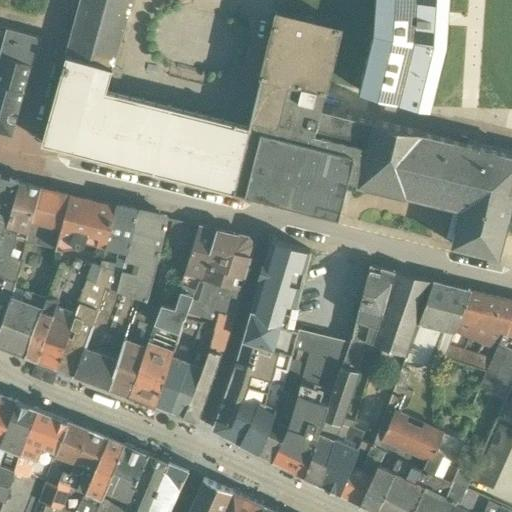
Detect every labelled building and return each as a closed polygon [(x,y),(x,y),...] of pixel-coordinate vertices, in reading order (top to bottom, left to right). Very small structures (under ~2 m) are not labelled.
[(79,0),(66,51),(112,64),(130,0),(79,0)] [(378,0),(376,34),(357,93),(432,107),(453,42),(452,0),(378,0)] [(327,91),(342,27),(274,9),(258,73),(260,74),(249,123),(233,187),(338,213),(347,177),(354,147),(313,137),(321,107),(325,90),(327,91)] [(0,52),(31,61),(39,35),(0,22),(0,52)] [(112,64),(66,51),(41,139),(233,187),(249,123),(107,87),(112,64)] [(31,61),(0,52),(0,85),(23,91),(31,61)] [(0,93),(21,98),(23,91),(0,85),(0,93)] [(0,93),(0,128),(11,132),(21,98),(0,93)] [(354,147),(361,116),(321,107),(313,137),(354,147)] [(451,242),(497,253),(499,250),(511,199),(511,151),(361,116),(354,147),(347,177),(356,179),(355,182),(404,195),(404,193),(458,206),(450,239),(451,242)] [(0,173),(0,238),(6,223),(19,179),(0,173)] [(40,185),(19,179),(6,223),(20,227),(30,229),(40,185)] [(55,245),(70,192),(40,185),(30,229),(28,239),(55,245)] [(85,239),(104,245),(115,204),(70,192),(55,245),(62,247),(81,244),(85,241),(85,239)] [(95,280),(106,283),(117,287),(137,209),(115,204),(104,245),(100,261),(95,280)] [(168,215),(137,209),(117,287),(139,294),(147,296),(168,215)] [(165,246),(190,253),(199,222),(172,217),(165,246)] [(184,272),(187,273),(199,276),(216,226),(199,222),(190,253),(184,272)] [(20,227),(6,223),(0,238),(0,280),(13,245),(16,237),(20,227)] [(199,276),(240,286),(253,242),(248,233),(216,226),(199,276)] [(28,239),(30,229),(20,227),(16,237),(28,239)] [(251,307),(293,317),(309,248),(272,237),(251,307)] [(20,248),(13,245),(0,280),(0,323),(14,284),(23,258),(17,256),(20,248)] [(309,248),(293,317),(291,322),(298,325),(293,344),(308,348),(298,390),(312,396),(320,378),(334,383),(351,333),(369,262),(309,248)] [(59,258),(46,295),(25,351),(57,363),(86,277),(92,259),(75,253),(72,262),(59,258)] [(100,261),(92,259),(86,277),(95,280),(100,261)] [(351,333),(365,338),(372,340),(394,269),(369,262),(351,333)] [(394,269),(372,340),(377,342),(406,353),(432,278),(394,269)] [(175,304),(162,300),(129,390),(155,400),(185,313),(187,308),(199,276),(187,273),(185,282),(183,281),(175,304)] [(187,308),(216,316),(218,308),(231,313),(240,286),(199,276),(187,308)] [(106,283),(95,280),(86,277),(57,363),(75,370),(106,283)] [(469,288),(432,278),(406,353),(404,357),(440,366),(444,354),(449,340),(453,329),(469,288)] [(108,382),(139,294),(117,287),(106,283),(75,370),(108,382)] [(46,295),(14,284),(0,323),(0,341),(25,351),(46,295)] [(484,291),(469,288),(453,329),(465,334),(484,291)] [(500,295),(484,291),(465,334),(479,341),(500,295)] [(147,296),(139,294),(108,382),(129,390),(162,300),(147,296)] [(511,309),(511,297),(500,295),(479,341),(494,348),(502,330),(506,331),(511,309)] [(279,398),(293,344),(298,325),(291,322),(293,317),(251,307),(243,334),(260,340),(248,384),(262,391),(279,398)] [(207,344),(220,349),(231,313),(218,308),(216,316),(214,322),(207,344)] [(511,381),(511,309),(506,331),(502,330),(494,348),(491,354),(485,367),(478,383),(505,396),(511,381)] [(185,313),(155,400),(170,406),(201,319),(185,313)] [(201,319),(170,406),(183,411),(207,344),(214,322),(202,317),(201,319)] [(365,338),(351,333),(334,383),(303,470),(320,479),(340,419),(342,420),(359,368),(357,367),(361,351),(365,338)] [(240,439),(262,391),(248,384),(260,340),(243,334),(235,360),(213,425),(240,439)] [(373,356),(377,342),(372,340),(365,338),(361,351),(373,356)] [(461,344),(449,340),(444,354),(455,357),(461,344)] [(207,344),(183,411),(197,416),(220,349),(207,344)] [(258,448),(272,455),(298,390),(308,348),(293,344),(279,398),(258,448)] [(476,349),(461,344),(455,357),(470,362),(476,349)] [(491,354),(476,349),(470,362),(485,367),(491,354)] [(376,507),(386,511),(430,511),(433,506),(437,507),(440,501),(438,499),(443,488),(446,490),(459,462),(453,460),(461,436),(444,428),(444,426),(405,409),(413,389),(406,386),(408,381),(404,379),(409,367),(402,364),(377,428),(373,439),(386,445),(379,459),(395,466),(376,507)] [(272,455),(303,470),(334,383),(320,378),(312,396),(298,390),(272,455)] [(0,438),(17,396),(2,391),(0,396),(0,438)] [(240,439),(258,448),(279,398),(262,391),(240,439)] [(0,510),(6,495),(36,404),(17,396),(0,438),(0,510)] [(45,476),(68,416),(36,404),(6,495),(0,510),(0,511),(24,511),(31,496),(39,473),(45,476)] [(68,416),(45,476),(47,476),(56,479),(62,465),(66,466),(70,454),(76,456),(88,424),(68,416)] [(320,479),(339,488),(362,434),(364,430),(342,420),(340,419),(320,479)] [(72,511),(86,487),(108,432),(88,424),(76,456),(70,454),(66,466),(62,465),(56,479),(47,476),(33,511),(72,511)] [(364,430),(362,434),(373,439),(377,428),(366,424),(364,430)] [(95,511),(124,439),(108,432),(86,487),(72,511),(95,511)] [(339,488),(359,498),(379,459),(386,445),(373,439),(362,434),(339,488)] [(122,511),(126,501),(148,449),(124,439),(95,511),(122,511)] [(148,449),(126,501),(146,509),(168,457),(148,449)] [(146,509),(153,511),(166,511),(188,466),(168,457),(146,509)] [(359,498),(376,507),(395,466),(379,459),(359,498)] [(430,511),(447,511),(457,495),(460,497),(465,485),(473,467),(459,462),(446,490),(443,488),(438,499),(440,501),(437,507),(433,506),(430,511)] [(33,511),(47,476),(45,476),(39,473),(31,496),(24,511),(33,511)] [(222,511),(232,486),(204,473),(186,511),(222,511)] [(447,511),(464,511),(476,491),(465,485),(460,497),(457,495),(447,511)] [(222,511),(256,511),(262,499),(232,486),(222,511)] [(479,511),(488,496),(476,491),(464,511),(479,511)] [(508,511),(511,507),(488,496),(479,511),(508,511)] [(262,499),(256,511),(288,511),(289,511),(262,499)] [(144,511),(146,509),(126,501),(122,511),(144,511)]
